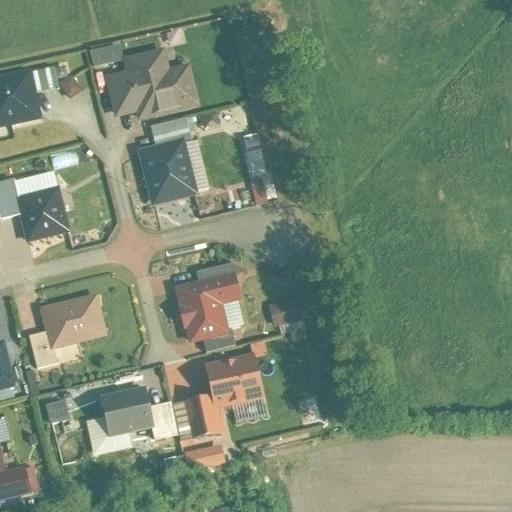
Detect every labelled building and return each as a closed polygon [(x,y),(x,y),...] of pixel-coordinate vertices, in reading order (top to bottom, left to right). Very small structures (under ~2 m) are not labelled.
[(163,51),(124,62),(120,47),(90,54),(94,73),(103,71),(115,119),(135,114),(137,122),(199,106),(188,65),(168,70),(163,51)] [(0,129),(43,120),(37,94),(59,89),(54,68),(0,80),(0,129)] [(150,128),(155,148),(135,154),(150,208),(197,195),(183,143),(192,141),(186,119),(150,128)] [(252,178),(264,175),(256,140),(244,142),(252,178)] [(256,205),(267,202),(263,183),(251,186),(256,205)] [(68,233),(57,190),(15,200),(26,244),(68,233)] [(234,274),(174,289),(183,324),(188,322),(194,344),(233,334),(226,306),(241,302),(234,274)] [(39,311),(45,335),(34,338),(42,369),(86,357),(82,346),(108,339),(97,296),(39,311)] [(300,301),(273,308),(279,329),(306,322),(300,301)] [(0,394),(22,388),(9,342),(0,344),(0,394)] [(261,353),(211,363),(221,410),(271,399),(261,353)] [(105,398),(109,418),(91,423),(99,459),(136,451),(133,436),(156,431),(160,447),(224,433),(216,396),(157,408),(152,388),(105,398)] [(70,402),(51,407),(56,425),(75,420),(70,402)] [(8,420),(0,422),(0,496),(1,502),(38,492),(30,464),(20,466),(8,420)] [(226,448),(190,456),(194,474),(230,465),(226,448)]
